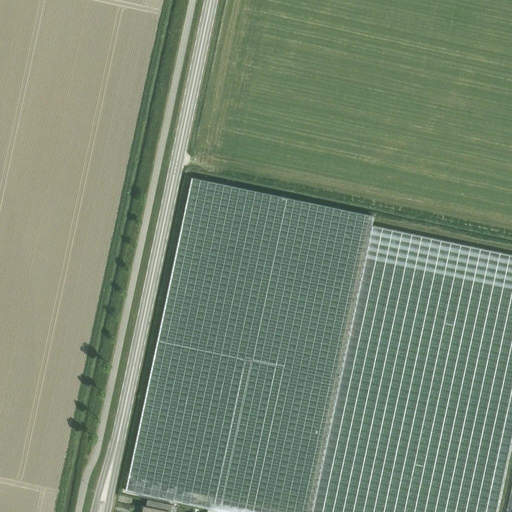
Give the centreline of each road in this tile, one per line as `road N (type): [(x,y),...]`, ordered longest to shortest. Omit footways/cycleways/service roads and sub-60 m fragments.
road 1 (secondary): [(118,439),(211,0)]
road 2 (track): [(177,159),(511,225)]
